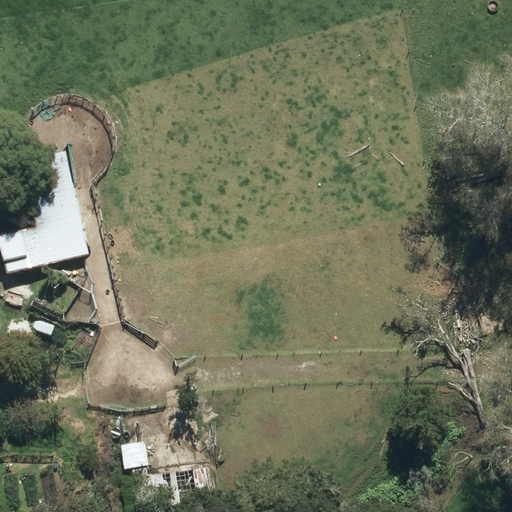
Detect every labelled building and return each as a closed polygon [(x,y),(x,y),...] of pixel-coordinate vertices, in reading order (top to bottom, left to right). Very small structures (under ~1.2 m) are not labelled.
[(110,166),(88,132),(70,144),(92,178),(110,166)] [(2,234),(11,277),(95,259),(73,153),(22,164),(35,227),(2,234)] [(123,446),(124,469),(149,467),(147,445),(123,446)] [(213,467),(196,468),(197,498),(213,497),(213,467)] [(126,474),(128,508),(187,505),(185,471),(126,474)]
